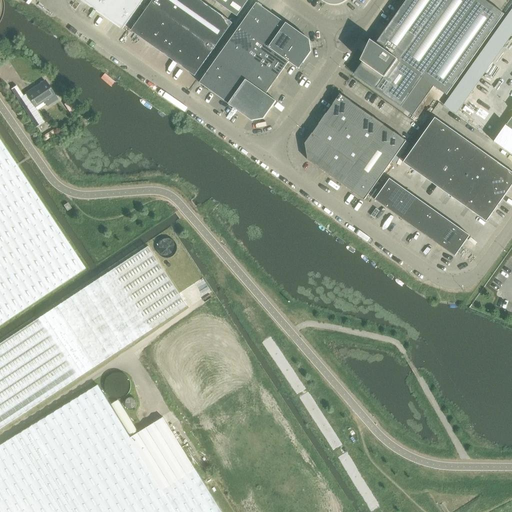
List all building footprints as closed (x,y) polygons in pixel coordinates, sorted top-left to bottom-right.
[(143,0),(82,0),(82,1),(123,29),(143,0)] [(152,0),(131,30),(176,62),(195,75),(232,23),(199,0),(152,0)] [(248,0),(229,0),(224,8),(237,17),(248,0)] [(367,57),(355,75),(406,111),(415,98),(410,95),(422,78),(446,95),(504,14),(483,0),(406,0),(374,45),(377,47),(369,58),(367,57)] [(256,3),(199,83),(252,120),(263,119),(275,101),(266,94),(289,62),(298,69),(310,52),(309,40),(256,3)] [(44,82),(22,96),(31,110),(44,101),(47,106),(56,100),(44,82)] [(351,192),(364,200),(406,141),(393,132),(383,125),(372,117),(351,102),(340,94),(332,104),(333,105),(326,114),(318,124),(319,124),(312,133),(304,144),(307,160),(320,169),(330,176),(341,184),(342,184),(352,191),(351,192)] [(511,115),(493,142),(511,155),(511,115)] [(486,222),(511,185),(511,172),(434,118),(403,163),(486,222)] [(0,325),(85,270),(85,269),(0,141),(0,325)] [(374,199),(374,200),(455,257),(455,256),(469,236),(389,179),(375,200),(374,199)] [(37,320),(0,344),(0,429),(187,307),(147,247),(37,320)] [(129,388),(128,385),(128,383),(127,381),(125,379),(124,378),(122,377),(119,376),(117,375),(114,376),(112,376),(108,379),(106,381),(105,383),(104,385),(104,387),(104,389),(104,392),(107,396),(108,397),(111,399),(113,400),(115,400),(117,400),(120,400),(123,399),(125,397),(126,395),(128,393),(128,391),(129,388)] [(0,511),(221,511),(196,471),(163,491),(130,438),(98,386),(0,445),(0,511)] [(163,418),(130,438),(163,491),(196,471),(163,418)]
